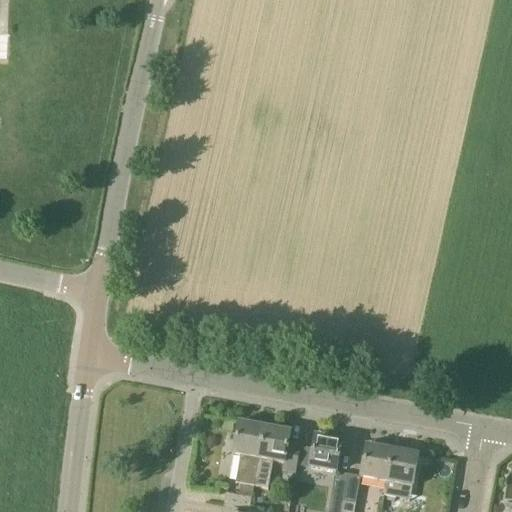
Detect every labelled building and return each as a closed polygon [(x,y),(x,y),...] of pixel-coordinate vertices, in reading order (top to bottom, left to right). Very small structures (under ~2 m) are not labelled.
[(234,425),(222,423),(221,431),(232,433),(234,425)] [(264,429),(239,425),(233,457),(240,458),(236,486),(240,487),(239,498),(252,500),(254,489),(264,429)] [(273,463),(285,465),(283,474),(296,476),(302,444),(289,442),(290,434),(264,429),(254,489),(268,491),(273,463)] [(341,443),(315,439),(309,470),(336,475),(341,443)] [(366,448),(361,479),(360,480),(386,485),(392,453),(366,448)] [(384,498),(394,500),(410,502),(418,457),(392,453),(386,485),(384,498)] [(246,511),(249,511),(252,500),(239,498),(226,496),(224,508),(246,511)] [(341,511),(343,504),(331,502),(329,511),(341,511)]
